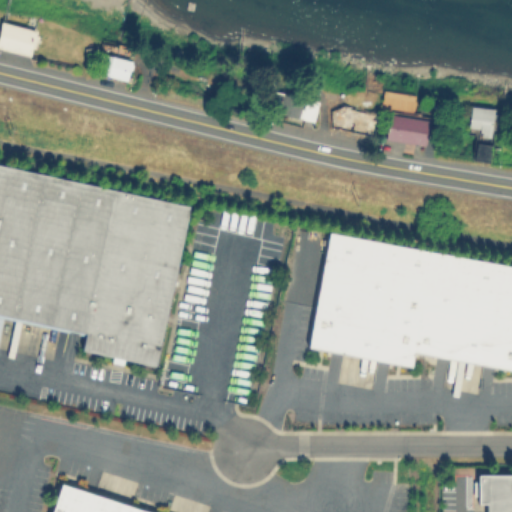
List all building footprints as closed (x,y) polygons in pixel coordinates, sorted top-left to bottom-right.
[(38,30),(32,56),(0,46),(0,33),(3,21),(38,30)] [(133,61),(128,80),(101,73),(105,57),(100,55),(103,41),(120,45),(117,58),(133,61)] [(270,88),(317,101),(311,121),(301,118),(299,126),(282,121),(284,115),(265,110),(270,88)] [(380,112),(374,136),(338,127),(343,104),(380,112)] [(510,113),(508,131),(492,130),(492,136),(479,134),(480,127),(469,125),(472,105),(495,108),(494,111),(510,113)] [(430,119),(426,144),(387,138),(391,113),(430,119)] [(494,143),(490,162),(475,159),(478,141),(494,143)] [(0,314),(87,334),(83,349),(157,364),(192,206),(0,164),(0,314)] [(511,372),(416,355),(413,370),(309,349),(331,234),(511,268),(511,372)] [(511,472),(511,511),(483,511),(483,509),(473,509),(473,473),(511,472)] [(150,511),(52,511),(63,483),(150,511)]
